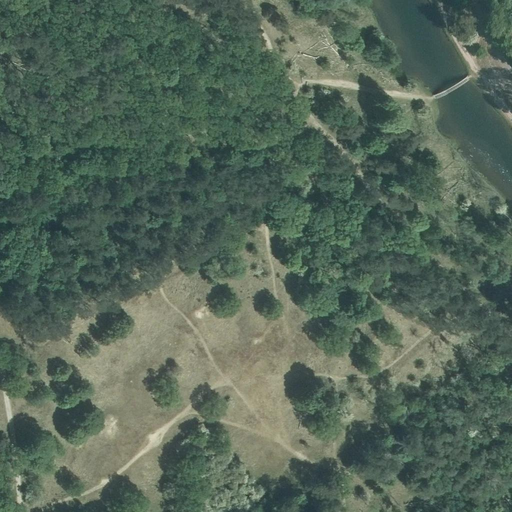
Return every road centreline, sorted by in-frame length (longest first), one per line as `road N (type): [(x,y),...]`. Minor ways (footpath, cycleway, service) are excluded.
road 1 (track): [(0,126),(72,140),(160,142),(168,79),(154,42),(123,15),(79,0)]
road 2 (track): [(286,78),(428,100),(469,77),(511,88)]
